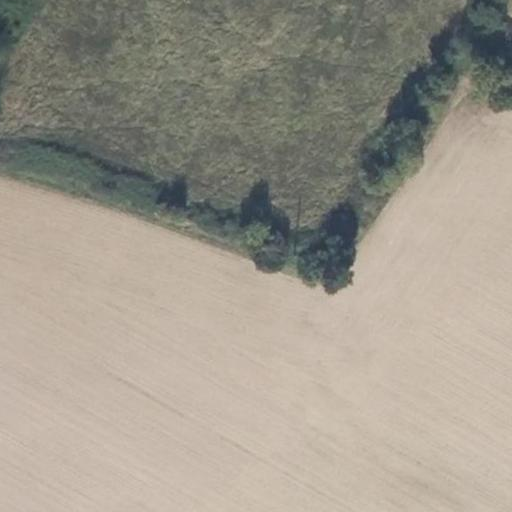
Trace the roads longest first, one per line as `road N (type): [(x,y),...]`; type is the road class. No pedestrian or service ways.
road 1 (residential): [(3,511),(334,315),(432,214),(504,112)]
road 2 (residential): [(345,45),(504,112)]
road 3 (residential): [(216,0),(345,45)]
